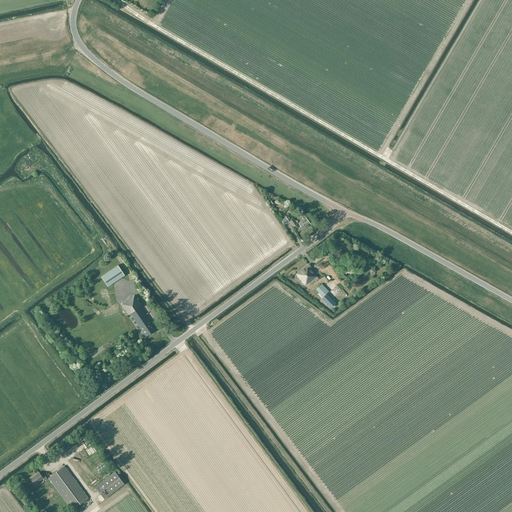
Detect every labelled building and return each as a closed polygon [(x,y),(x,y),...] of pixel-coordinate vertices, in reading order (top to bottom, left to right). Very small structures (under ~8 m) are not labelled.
[(306,218),(298,223),(303,230),(311,225),(306,218)] [(294,219),(290,222),(293,227),(298,224),(294,219)] [(329,248),(322,253),(325,257),(331,252),(329,248)] [(315,282),(319,279),(318,277),(310,268),(312,267),(309,264),(297,274),(305,285),(308,282),(310,285),(315,282)] [(118,266),(100,277),(107,287),(124,275),(118,266)] [(356,270),(354,269),(346,267),(345,273),(344,274),(345,275),(346,275),(346,274),(347,273),(354,275),(356,270)] [(331,308),(338,301),(321,284),(316,290),(323,297),(321,299),(331,308)] [(145,336),(155,330),(140,307),(142,306),(135,295),(131,298),(130,297),(124,301),(125,302),(121,305),(128,315),(130,314),(145,336)] [(72,510),(89,498),(65,466),(48,478),(72,510)] [(124,484),(115,471),(95,487),(105,499),(124,484)] [(39,472),(31,479),(35,484),(43,479),(44,480),(45,481),(48,479),(44,474),(41,475),(39,472)]
